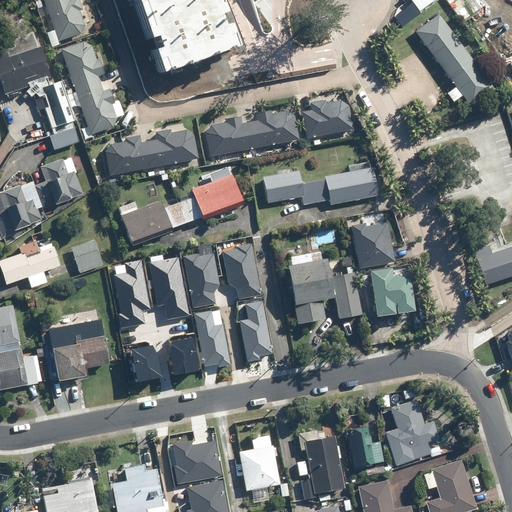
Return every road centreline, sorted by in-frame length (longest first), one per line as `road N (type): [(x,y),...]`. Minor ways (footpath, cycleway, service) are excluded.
road 1 (residential): [(0,437),(444,362)]
road 2 (residential): [(362,71),(150,112),(138,101),(104,0)]
road 3 (residential): [(444,362),(455,334),(446,290),(404,146),(362,71)]
road 4 (residential): [(444,362),(479,389),(511,484)]
